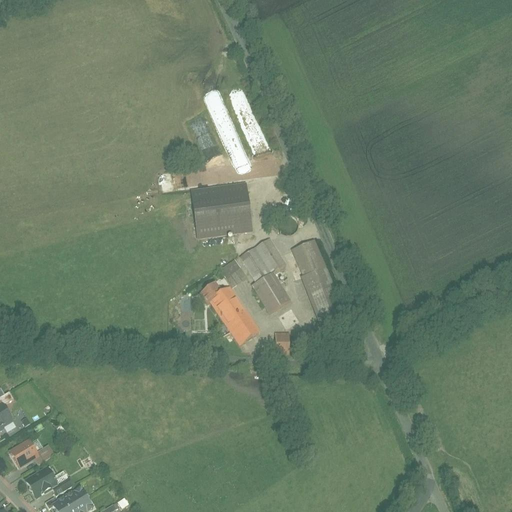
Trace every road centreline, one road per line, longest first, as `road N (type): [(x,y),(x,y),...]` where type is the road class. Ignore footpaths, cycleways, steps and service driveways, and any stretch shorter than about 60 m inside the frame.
road 1 (unclassified): [(221,0),(378,357)]
road 2 (unclassified): [(0,326),(15,347),(311,364),(378,357)]
road 3 (unclassified): [(378,357),(511,291)]
road 4 (unclassified): [(378,357),(431,481)]
